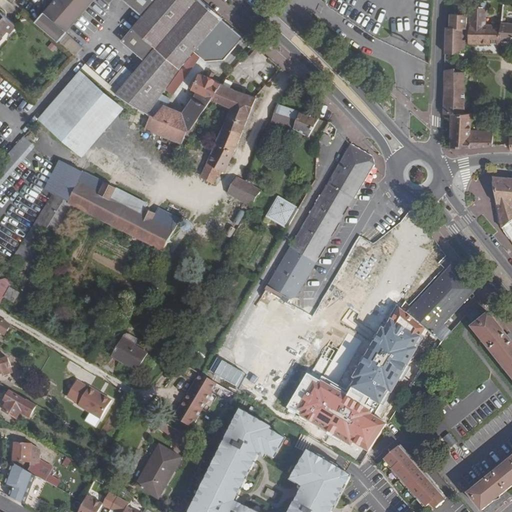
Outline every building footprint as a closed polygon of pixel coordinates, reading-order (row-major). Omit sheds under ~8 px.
[(107,0),(117,8),(123,0),(54,0),(35,23),(58,42),(64,47),(66,46),(105,0),(107,0)] [(129,0),(127,3),(143,16),(122,42),(145,60),(118,92),(116,95),(149,114),(156,103),(180,69),(195,51),(215,28),(223,18),(201,0),(129,0)] [(479,8),(470,15),(470,22),(486,22),(486,8),(479,8)] [(0,39),(7,32),(10,34),(16,26),(0,11),(0,39)] [(453,51),(466,48),(466,40),(463,40),(464,29),(467,29),(468,15),(450,14),(450,27),(446,27),(445,51),(453,51)] [(511,23),(504,23),(504,20),(502,20),(502,23),(502,25),(470,24),(468,44),(501,45),(501,41),(511,42),(511,39),(511,38),(511,23)] [(236,46),(215,28),(195,51),(207,61),(224,59),(236,46)] [(102,85),(105,81),(85,65),(82,68),(102,85)] [(465,101),(465,72),(455,72),(455,69),(445,70),(444,114),(451,114),(451,147),(471,148),(493,147),(493,132),(471,134),(473,113),(465,113),(465,110),(470,110),(470,101),(465,101)] [(125,108),(81,71),(39,119),(83,157),(125,108)] [(187,131),(191,128),(211,99),(212,98),(214,99),(222,84),(212,79),(214,74),(209,72),(207,77),(199,73),(192,90),(197,92),(193,99),(183,113),(156,103),(149,114),(151,115),(187,131)] [(105,81),(102,85),(109,91),(112,87),(105,81)] [(211,99),(223,104),(231,88),(222,84),(214,99),(212,98),(211,99)] [(116,95),(118,92),(112,87),(109,91),(115,96),(116,95)] [(241,153),(235,151),(256,98),(235,91),(231,88),(223,104),(231,108),(216,143),(207,164),(201,176),(214,183),(218,177),(221,170),(222,171),(225,173),(231,159),(238,161),(241,153)] [(278,105),(272,123),(294,131),(300,113),(278,105)] [(294,131),(309,137),(319,120),(300,113),(294,131)] [(191,128),(187,131),(151,115),(145,128),(182,144),(185,135),(189,137),(193,130),(191,128)] [(320,142),(328,146),(332,139),(324,135),(320,142)] [(24,137),(0,164),(0,187),(36,147),(24,137)] [(351,145),(348,150),(370,162),(289,300),(340,330),(342,326),(300,301),(296,299),(366,180),(375,165),(373,158),(351,145)] [(290,414),(291,414),(340,330),(289,300),(370,162),(348,150),(231,350),(241,385),(277,406),(290,414)] [(57,170),(47,191),(69,202),(84,173),(61,161),(57,170)] [(48,165),(38,186),(47,191),(57,170),(48,165)] [(76,208),(163,252),(179,220),(159,209),(156,215),(145,209),(142,215),(112,200),(117,189),(84,173),(69,202),(68,204),(76,208)] [(228,194),(252,207),(262,190),(237,177),(228,194)] [(511,179),(493,178),(502,229),(503,228),(511,241),(511,179)] [(117,189),(112,200),(142,215),(145,209),(147,204),(117,189)] [(11,262),(34,276),(76,208),(68,204),(52,196),(11,262)] [(268,217),(287,228),(298,210),(279,198),(268,217)] [(407,314),(411,317),(457,267),(453,263),(407,314)] [(367,454),(442,342),(451,332),(444,325),(477,290),(457,267),(411,317),(407,314),(406,313),(383,340),(386,346),(400,358),(373,399),(371,398),(343,440),(361,452),(357,459),(362,462),(367,454)] [(34,276),(31,282),(53,294),(56,289),(34,276)] [(0,303),(10,288),(13,283),(6,279),(0,280),(0,303)] [(5,297),(14,303),(19,293),(10,288),(5,297)] [(469,494),(482,510),(507,490),(511,486),(511,342),(507,336),(489,314),(473,327),(511,376),(511,458),(488,478),(469,494)] [(0,322),(0,332),(5,335),(11,326),(2,320),(0,322)] [(125,335),(122,338),(135,346),(138,340),(128,334),(125,335)] [(112,357),(137,372),(148,354),(135,346),(122,338),(112,357)] [(4,377),(13,373),(7,358),(0,360),(0,373),(2,372),(4,377)] [(201,375),(176,418),(191,427),(197,418),(198,418),(207,403),(206,402),(217,383),(202,375),(201,375)] [(89,388),(77,381),(67,397),(79,404),(78,405),(101,419),(112,401),(102,395),(102,396),(97,394),(98,392),(89,387),(89,388)] [(3,410),(17,419),(21,412),(25,404),(32,408),(35,404),(28,400),(27,401),(10,391),(5,401),(7,402),(3,410)] [(25,404),(21,412),(30,418),(37,406),(35,404),(32,408),(25,404)] [(277,406),(275,411),(272,415),(285,422),(288,418),(290,414),(277,406)] [(335,511),(355,473),(309,450),(295,479),(305,484),(305,483),(311,485),(309,489),(306,488),(299,502),(298,501),(292,511),(260,511),(234,499),(237,493),(240,495),(262,453),(268,456),(270,451),(278,455),(287,436),(272,428),(272,427),(263,423),(264,422),(242,411),(195,504),(196,504),(192,511),(335,511)] [(450,448),(456,441),(448,434),(442,441),(450,448)] [(204,444),(210,447),(213,440),(207,437),(204,444)] [(29,471),(45,479),(51,466),(37,459),(36,459),(37,448),(32,444),(22,443),(17,443),(15,443),(13,461),(31,462),(31,463),(32,464),(29,471)] [(137,486),(159,498),(182,458),(160,446),(137,486)] [(410,455),(402,446),(386,460),(394,469),(419,498),(428,507),(428,506),(431,510),(434,507),(435,508),(436,507),(437,508),(445,501),(443,499),(445,496),(443,493),(435,484),(410,455)] [(61,455),(57,464),(67,469),(71,460),(61,455)] [(12,489),(9,496),(23,504),(34,475),(11,467),(4,486),(12,489)] [(491,470),(485,475),(488,478),(494,473),(491,470)] [(55,476),(48,473),(45,479),(51,483),(55,476)] [(88,496),(79,511),(99,511),(103,505),(88,496)] [(135,511),(128,508),(130,504),(118,498),(111,510),(115,511),(135,511)]
